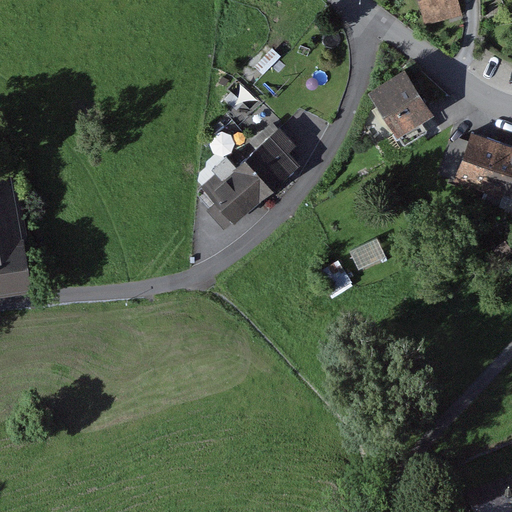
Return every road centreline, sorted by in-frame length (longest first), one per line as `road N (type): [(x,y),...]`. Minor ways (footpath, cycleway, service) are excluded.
road 1 (unclassified): [(363,14),(356,83),(330,145),(297,198),(250,243),(171,285),(0,303)]
road 2 (unclassified): [(392,511),(399,475),(430,429),(511,349)]
road 3 (residential): [(363,14),(454,81),(511,106)]
